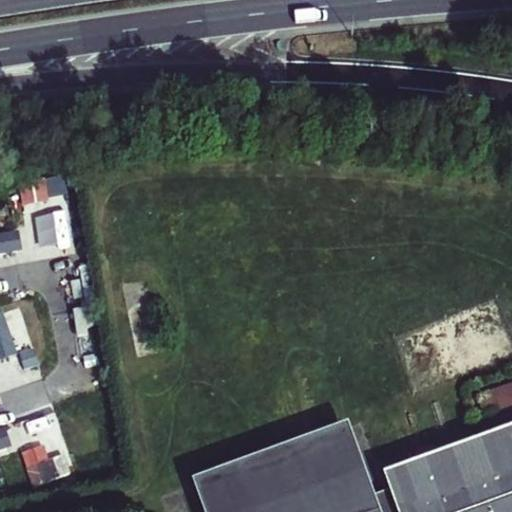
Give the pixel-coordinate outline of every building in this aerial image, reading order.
[(45,248),(76,245),(73,215),(42,218),(45,248)] [(19,236),(0,239),(0,258),(23,255),(19,236)] [(23,308),(0,314),(0,358),(34,349),(23,308)] [(6,433),(0,435),(0,454),(12,450),(6,433)] [(373,511),(371,505),(345,437),(203,491),(210,511),(373,511)] [(511,511),(511,437),(392,483),(396,495),(402,511),(511,511)] [(402,511),(396,495),(371,505),(373,511),(402,511)]
